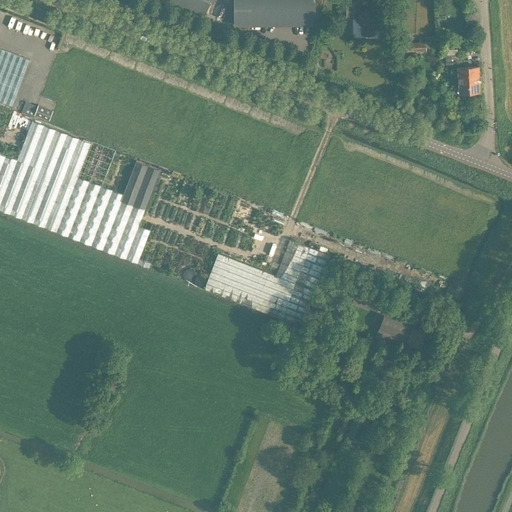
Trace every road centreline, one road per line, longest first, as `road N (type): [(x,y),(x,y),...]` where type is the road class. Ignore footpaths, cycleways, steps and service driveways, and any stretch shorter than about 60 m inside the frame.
road 1 (tertiary): [(511,175),(51,0)]
road 2 (unclassified): [(434,511),(511,318)]
